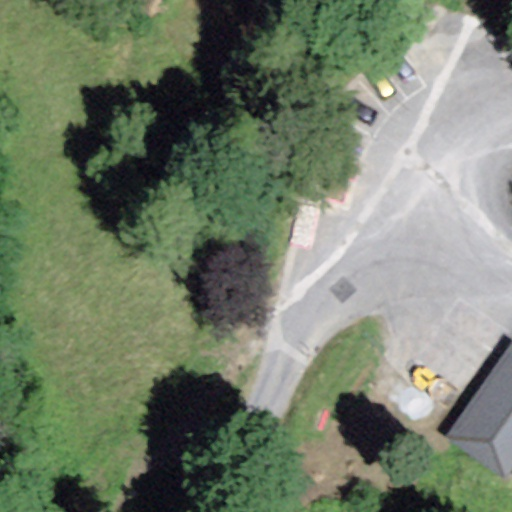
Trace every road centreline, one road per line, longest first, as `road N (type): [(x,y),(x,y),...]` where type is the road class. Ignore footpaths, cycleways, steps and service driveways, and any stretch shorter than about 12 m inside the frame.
road 1 (unclassified): [(366,198),(328,263),(228,511)]
road 2 (unclassified): [(511,95),(441,128),(366,198)]
road 3 (unclassified): [(366,198),(511,267)]
